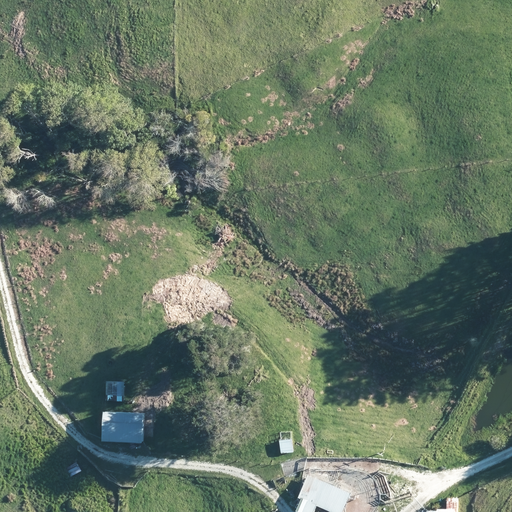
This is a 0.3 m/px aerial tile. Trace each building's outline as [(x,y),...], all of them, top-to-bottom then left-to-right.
[(128,379),(109,379),(109,402),(127,402),(128,379)] [(146,412),(107,410),(106,440),(145,441),(146,412)] [(294,430),(281,431),(282,454),(296,454),(294,430)] [(345,511),(354,492),(310,474),(300,496),(304,498),(299,510),(303,511),(317,511),(320,505),(336,511),(345,511)] [(459,511),(460,495),(436,495),(435,511),(459,511)]
